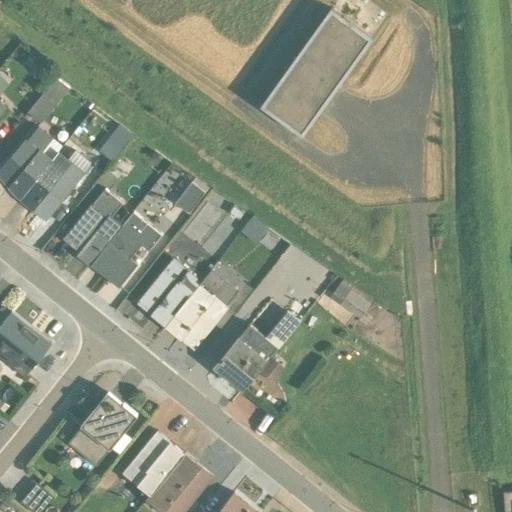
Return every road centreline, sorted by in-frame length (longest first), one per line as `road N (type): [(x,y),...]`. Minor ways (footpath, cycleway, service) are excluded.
road 1 (residential): [(338,511),(106,327)]
road 2 (residential): [(0,459),(106,327)]
road 3 (residential): [(106,327),(0,240)]
